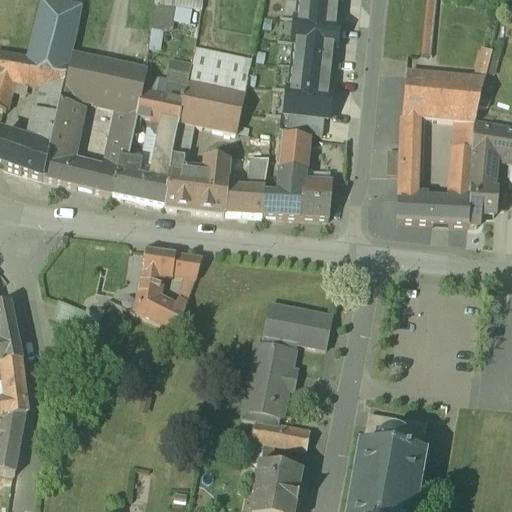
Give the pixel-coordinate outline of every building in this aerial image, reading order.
[(201,0),(155,0),(155,6),(201,12),(201,0)] [(434,0),(425,0),(420,59),(428,59),(434,0)] [(298,1),(296,22),(336,26),(338,5),(298,1)] [(79,10),(41,4),(28,61),(29,61),(68,66),(76,29),(79,10)] [(151,30),(166,32),(170,9),(155,6),(151,30)] [(291,47),(294,47),(333,51),(335,51),(338,26),(336,26),(296,22),(294,21),(291,47)] [(294,47),(291,69),(331,73),(333,51),(294,47)] [(487,79),(494,51),(480,48),(473,76),(487,79)] [(245,60),(197,50),(188,88),(207,92),(238,98),(245,60)] [(0,56),(0,111),(3,112),(3,114),(11,83),(25,85),(40,87),(35,114),(56,120),(59,105),(68,66),(29,61),(28,61),(15,59),(0,56)] [(101,63),(71,57),(60,105),(75,109),(76,102),(92,106),(101,63)] [(146,71),(101,63),(92,106),(115,111),(136,115),(141,95),(146,71)] [(291,69),(288,91),(328,95),(331,73),(291,69)] [(483,84),(405,77),(401,119),(422,121),(456,124),(473,126),(483,84)] [(163,99),(146,95),(141,120),(159,124),(176,127),(177,127),(178,123),(186,88),(166,84),(163,99)] [(188,88),(186,88),(178,123),(193,126),(236,135),(244,100),(238,98),(207,92),(188,88)] [(323,121),(328,121),(330,96),(328,95),(288,91),(287,91),(284,116),(288,116),(323,121)] [(146,95),(141,95),(136,115),(136,119),(141,120),(146,95)] [(60,105),(59,105),(56,120),(47,160),(47,161),(42,181),(75,188),(80,168),(67,164),(78,110),(75,109),(60,105)] [(136,115),(115,111),(110,131),(132,136),(136,119),(136,115)] [(35,114),(34,114),(25,147),(0,139),(0,166),(3,168),(3,170),(19,175),(19,173),(42,181),(47,161),(47,160),(56,120),(35,114)] [(323,121),(288,116),(286,134),(321,138),(323,121)] [(422,121),(401,119),(398,147),(399,148),(417,149),(422,145),(422,121)] [(176,127),(172,146),(171,146),(165,185),(167,185),(163,209),(175,210),(181,174),(183,159),(186,158),(193,126),(178,123),(177,127),(176,127)] [(159,124),(149,171),(138,168),(137,178),(126,176),(128,160),(127,159),(119,157),(111,197),(163,209),(167,185),(165,185),(171,146),(172,146),(176,127),(159,124)] [(473,126),(456,124),(450,206),(448,227),(466,227),(468,190),(467,190),(470,158),(473,126)] [(504,131),(473,126),(470,158),(496,161),(499,161),(504,131)] [(132,136),(110,131),(100,173),(95,172),(90,192),(111,197),(119,157),(127,159),(127,158),(130,145),(132,136)] [(511,131),(504,131),(499,161),(511,163),(511,131)] [(307,141),(282,138),(280,162),(292,164),(291,173),(304,174),(307,141)] [(137,147),(130,145),(127,158),(134,160),(137,147)] [(427,196),(418,195),(417,149),(399,148),(399,154),(398,178),(398,203),(397,203),(396,224),(448,227),(450,206),(426,204),(427,196)] [(399,154),(387,153),(386,177),(398,178),(399,154)] [(496,161),(470,158),(467,190),(468,190),(493,192),(496,161)] [(246,188),(263,190),(268,162),(251,160),(246,188)] [(228,165),(203,161),(201,178),(196,181),(192,212),(224,215),(226,187),(227,187),(228,165)] [(292,164),(280,162),(279,171),(291,173),(292,164)] [(95,172),(80,168),(75,188),(90,192),(95,172)] [(291,173),(279,171),(277,196),(263,195),(261,218),(299,220),(302,185),(303,185),(304,174),(291,173)] [(201,178),(181,174),(175,210),(192,212),(196,181),(201,178)] [(303,185),(302,185),(299,220),(328,221),(331,187),(303,185)] [(227,187),(226,187),(224,215),(261,218),(263,195),(263,190),(246,188),(227,187)] [(493,192),(468,190),(466,227),(472,228),(479,224),(480,211),(494,210),(496,192),(493,192)] [(67,237),(58,236),(57,242),(62,244),(66,243),(67,237)] [(174,255),(146,250),(138,290),(156,293),(160,273),(170,274),(174,255)] [(188,257),(174,255),(170,274),(184,276),(188,257)] [(201,259),(188,257),(184,276),(187,276),(185,287),(191,289),(201,259)] [(156,293),(138,290),(134,311),(151,319),(159,299),(156,293)] [(187,299),(180,296),(177,307),(184,310),(187,299)] [(58,299),(51,315),(87,336),(100,313),(87,306),(85,310),(58,299)] [(177,307),(159,299),(151,319),(177,331),(184,310),(177,307)] [(0,303),(0,323),(14,321),(10,301),(0,303)] [(331,320),(269,308),(263,339),(265,339),(263,346),(256,345),(241,420),(255,423),(255,422),(276,426),(277,419),(281,420),(287,391),(294,392),(298,374),(290,373),(296,345),(325,351),(331,320)] [(14,321),(0,323),(0,361),(0,362),(0,363),(20,359),(22,359),(14,321)] [(87,336),(73,328),(63,345),(77,353),(87,336)] [(20,359),(0,363),(0,362),(0,361),(0,383),(3,383),(5,397),(0,398),(0,417),(2,417),(25,413),(27,413),(20,359)] [(0,470),(14,472),(25,413),(2,417),(0,424),(0,470)] [(426,425),(367,415),(361,450),(357,450),(346,511),(414,511),(423,461),(420,460),(426,425)] [(276,426),(255,422),(255,423),(252,439),(306,449),(309,433),(276,426)] [(302,474),(259,465),(249,511),(294,511),(296,505),(296,506),(298,495),(302,474)]
